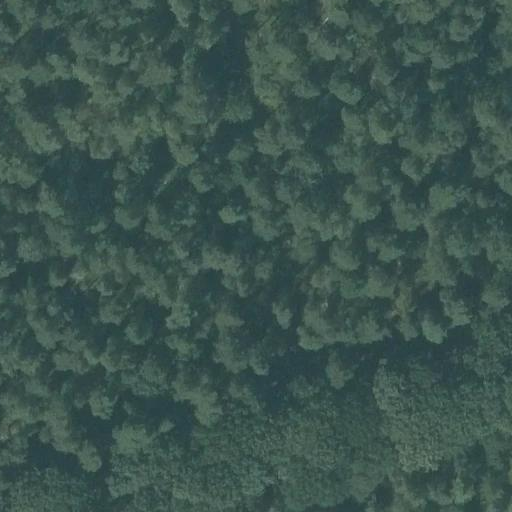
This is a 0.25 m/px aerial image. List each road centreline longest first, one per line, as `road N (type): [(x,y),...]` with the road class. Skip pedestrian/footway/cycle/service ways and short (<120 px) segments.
road 1 (track): [(511,321),(0,482)]
road 2 (track): [(511,366),(42,511)]
